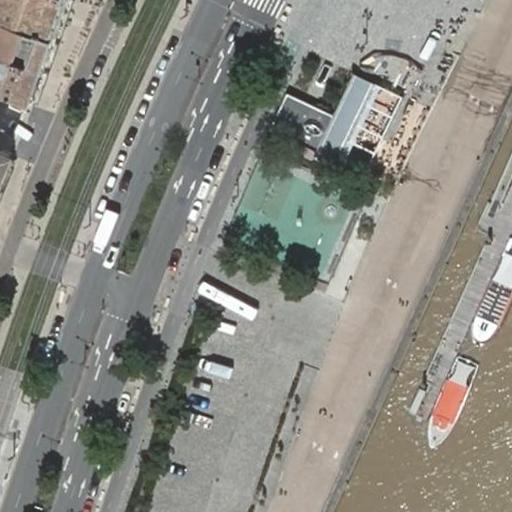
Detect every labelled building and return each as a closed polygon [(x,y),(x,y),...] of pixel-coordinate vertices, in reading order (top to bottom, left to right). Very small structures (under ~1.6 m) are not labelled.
[(0,0),(0,15),(59,38),(71,0),(0,0)] [(0,50),(47,70),(59,38),(0,15),(0,50)] [(0,87),(12,92),(36,102),(47,70),(0,50),(0,87)] [(360,73),(340,115),(324,149),(319,157),(374,182),(401,125),(390,121),(402,95),(360,73)] [(324,149),(340,115),(295,94),(278,127),(324,149)] [(0,194),(13,164),(0,157),(0,194)]
